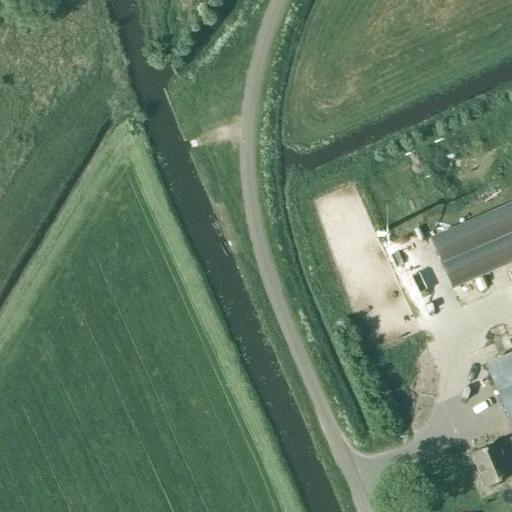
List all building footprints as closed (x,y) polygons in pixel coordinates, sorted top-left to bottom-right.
[(511,259),(511,205),(433,240),(452,285),(511,259)] [(486,343),(475,301),(422,314),(432,356),(486,343)] [(406,349),(383,359),(388,370),(411,361),(406,349)] [(511,355),(488,366),(511,422),(511,435),(497,442),(496,441),(471,452),(485,486),(511,474),(511,355)] [(483,434),(506,425),(498,402),(474,411),(483,434)]
